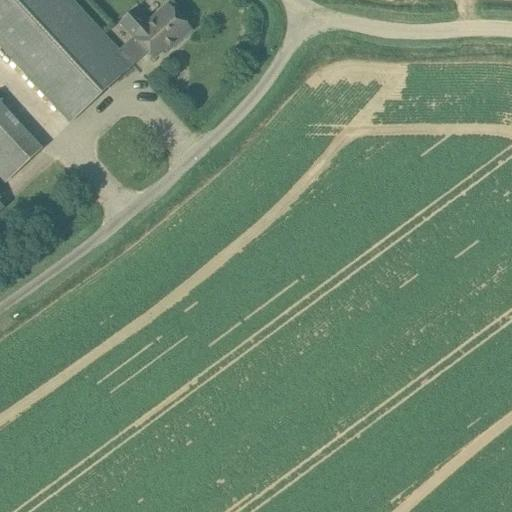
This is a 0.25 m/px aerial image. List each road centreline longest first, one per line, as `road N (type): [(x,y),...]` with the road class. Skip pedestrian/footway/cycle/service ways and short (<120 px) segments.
road 1 (unclassified): [(0,307),(128,214),(235,120),(274,72),(309,8)]
road 2 (unclassified): [(511,29),(382,30),(309,8)]
